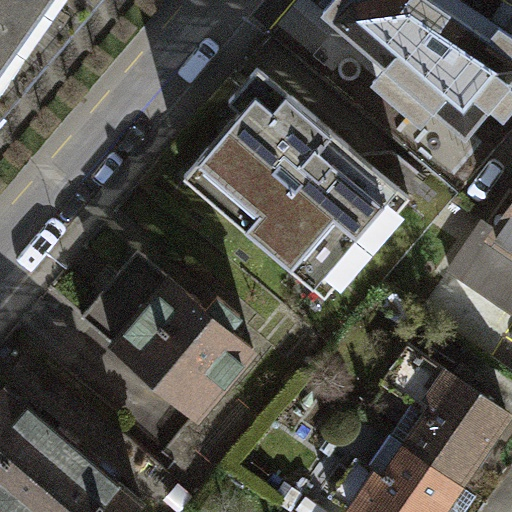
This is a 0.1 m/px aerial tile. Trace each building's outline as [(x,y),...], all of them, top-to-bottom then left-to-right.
[(0,0),(0,102),(88,0),(0,0)] [(333,0),(325,11),(388,64),(374,80),(422,120),(435,105),(467,131),(489,105),(504,118),(511,109),(511,83),(509,81),(511,78),(511,34),(501,26),(491,38),(434,0),(333,0)] [(403,194),(261,75),(176,175),(318,294),(403,194)] [(511,167),(480,219),(471,232),(511,257),(511,167)] [(511,317),(511,257),(471,232),(480,219),(466,210),(430,267),(435,270),(415,302),(488,348),(509,315),(511,317)] [(247,348),(130,249),(73,315),(190,414),(247,348)] [(388,442),(454,486),(502,414),(396,344),(371,381),(411,408),(388,442)] [(122,511),(134,499),(0,383),(0,511),(1,511),(122,511)] [(436,511),(454,486),(388,442),(382,438),(332,511),(436,511)]
